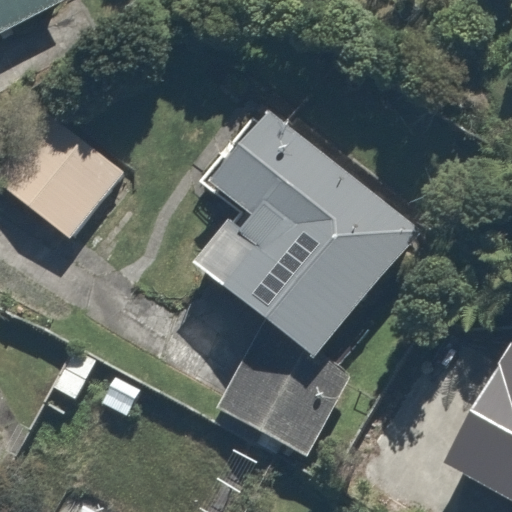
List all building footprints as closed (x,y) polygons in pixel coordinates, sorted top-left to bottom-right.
[(0,0),(0,63),(91,19),(81,0),(0,0)] [(137,180),(45,109),(0,167),(0,190),(82,253),(137,180)] [(285,120),(229,202),(258,221),(219,278),(348,366),(442,227),(285,120)] [(360,384),(265,332),(219,415),(314,467),(360,384)] [(511,374),(458,469),(511,500),(511,374)] [(0,459),(15,415),(0,410),(0,459)] [(109,511),(95,503),(89,511),(109,511)]
